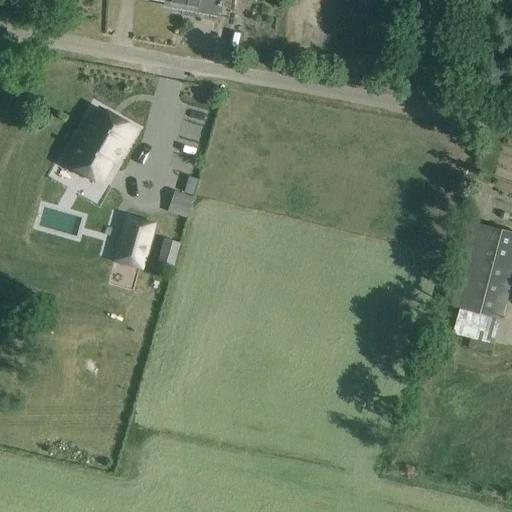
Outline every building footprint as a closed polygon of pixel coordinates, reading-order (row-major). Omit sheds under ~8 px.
[(160,0),(168,1),(167,7),(181,9),(182,0),(160,0)] [(182,0),(181,9),(216,16),(218,0),(182,0)] [(88,119),(63,163),(97,182),(109,161),(114,164),(134,129),(99,109),(92,122),(88,119)] [(184,216),(189,195),(169,190),(163,211),(184,216)] [(113,261),(141,268),(153,222),(125,214),(113,261)] [(502,319),(511,281),(511,232),(482,224),(460,308),(502,319)] [(179,243),(165,239),(159,262),(172,265),(179,243)]
